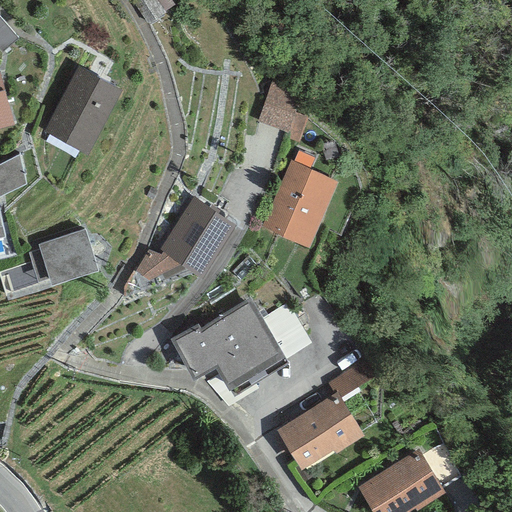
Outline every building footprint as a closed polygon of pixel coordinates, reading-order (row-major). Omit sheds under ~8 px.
[(168,0),(135,0),(151,24),(174,9),(168,0)] [(0,12),(0,46),(6,54),(22,42),(0,12)] [(122,87),(79,65),(45,130),(88,152),(122,87)] [(0,126),(14,123),(0,71),(0,126)] [(284,105),(268,144),(314,162),(329,124),(284,105)] [(20,153),(0,162),(0,234),(4,234),(0,217),(0,194),(26,181),(20,153)] [(291,158),(262,225),(309,246),(338,178),(291,158)] [(193,192),(137,271),(147,279),(180,263),(202,276),(238,222),(193,192)] [(85,227),(38,242),(40,248),(49,276),(52,282),(97,266),(85,227)] [(49,276),(40,248),(29,252),(37,280),(49,276)] [(251,292),(171,338),(194,378),(217,365),(229,387),(286,354),(251,292)] [(338,392),(278,429),(301,467),(332,448),(335,452),(364,434),(338,392)] [(419,448),(356,486),(371,511),(406,511),(444,490),(419,448)]
